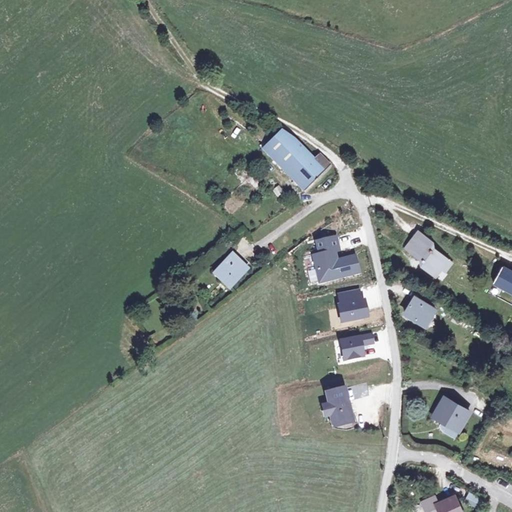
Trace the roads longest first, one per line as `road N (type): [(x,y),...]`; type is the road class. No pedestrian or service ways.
road 1 (residential): [(391,448),(397,370),(358,199),(334,191),(255,248)]
road 2 (track): [(342,168),(297,132),(208,87),(145,0)]
road 3 (residential): [(391,448),(511,500)]
